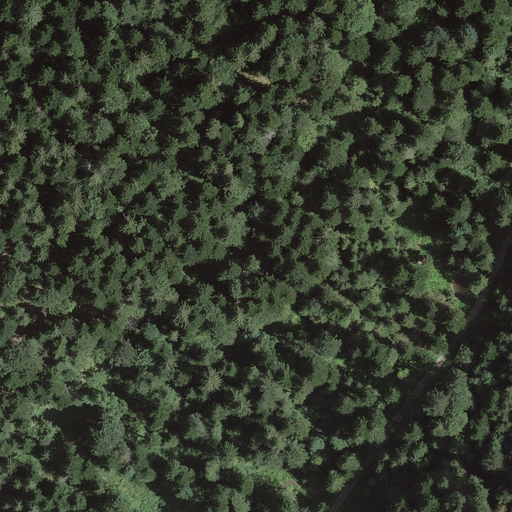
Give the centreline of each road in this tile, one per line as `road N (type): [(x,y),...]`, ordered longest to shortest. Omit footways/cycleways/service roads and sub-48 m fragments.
road 1 (track): [(324,0),(213,46),(105,22),(0,22)]
road 2 (track): [(333,511),(476,311),(511,234)]
